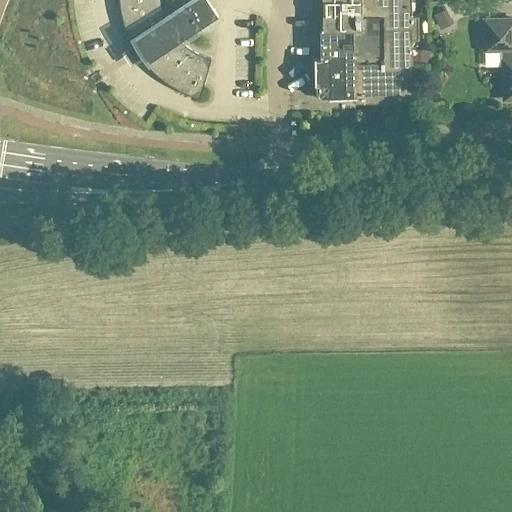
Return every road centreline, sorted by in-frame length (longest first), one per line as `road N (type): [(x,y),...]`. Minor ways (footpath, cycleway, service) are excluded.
road 1 (tertiary): [(282,182),(511,167)]
road 2 (tertiary): [(210,186),(0,162)]
road 3 (tertiary): [(0,197),(119,199),(210,186)]
road 4 (residential): [(282,182),(282,0)]
